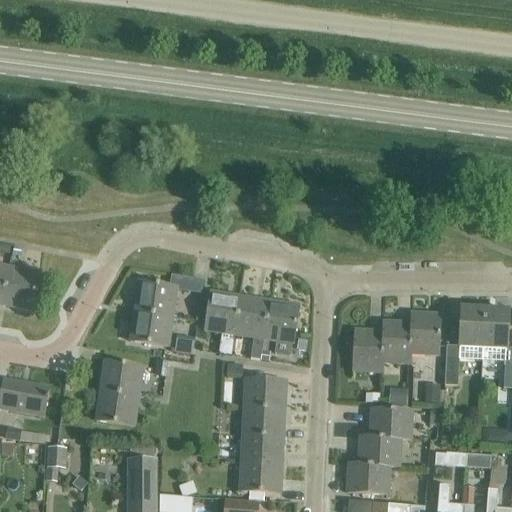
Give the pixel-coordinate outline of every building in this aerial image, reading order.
[(1,244),(0,249),(0,253),(9,255),(11,246),(1,244)] [(14,248),(13,256),(21,257),(23,249),(14,248)] [(0,266),(0,301),(4,302),(10,269),(0,266)] [(4,302),(16,304),(16,309),(32,312),(39,274),(10,269),(4,302)] [(139,283),(137,299),(141,301),(139,313),(173,318),(177,291),(202,295),(204,281),(172,276),(170,288),(139,283)] [(211,293),(206,332),(222,334),(219,355),(232,357),(235,336),(241,298),(240,298),(240,302),(228,301),(228,296),(211,293)] [(256,301),(241,298),(235,336),(254,339),(251,360),(261,361),(263,340),(264,340),(269,307),(257,305),(256,301)] [(294,345),(300,307),(283,305),(282,309),(269,307),(264,340),(294,345)] [(459,362),(482,363),(482,362),(483,362),(485,312),(462,311),(460,347),(447,346),(445,385),(458,386),(459,362)] [(511,389),(511,349),(508,349),(510,313),(485,312),(483,362),(506,363),(505,389),(511,389)] [(130,342),(169,348),(173,318),(139,313),(138,326),(133,326),(130,342)] [(439,355),(440,336),(441,316),(412,315),(412,325),(411,354),(439,355)] [(383,363),(410,365),(411,354),(412,325),(384,323),(384,333),(382,363),(383,363)] [(354,373),(383,374),(383,363),(382,363),(384,333),(356,332),(354,373)] [(292,366),(293,355),(276,353),(274,363),(292,366)] [(143,369),(105,363),(103,379),(107,380),(105,393),(139,398),(143,369)] [(243,366),(228,365),(227,379),(243,380),(243,366)] [(285,411),(287,383),(246,381),(246,382),(251,382),(250,396),(245,395),(244,410),(250,410),(250,409),(285,411)] [(5,382),(0,410),(44,418),(47,402),(48,402),(49,397),(48,397),(49,389),(5,382)] [(425,404),(445,405),(445,392),(441,391),(441,387),(427,385),(425,404)] [(407,406),(408,390),(390,390),(389,405),(407,406)] [(139,398),(105,393),(104,405),(99,406),(96,422),(135,427),(139,398)] [(284,439),(285,411),(250,409),(250,410),(249,423),(244,423),(243,437),(248,438),(248,437),(284,439)] [(370,438),(401,440),(411,440),(412,412),(391,411),(371,410),(370,438)] [(8,430),(5,441),(46,446),(47,436),(8,430)] [(511,432),(483,431),(482,447),(511,449),(511,442),(511,432)] [(283,467),(284,439),(248,437),(248,438),(247,451),(242,451),(242,465),(247,465),(283,467)] [(360,438),(359,466),(391,467),(400,467),(401,440),(370,438),(360,438)] [(2,445),(2,456),(14,456),(14,445),(2,445)] [(48,451),(45,483),(57,483),(58,470),(68,469),(69,453),(48,451)] [(466,469),(467,456),(447,454),(446,455),(436,455),(435,467),(466,469)] [(475,470),(489,472),(491,458),(476,457),(475,470)] [(130,464),(129,511),(154,511),(155,464),(130,464)] [(281,495),(283,467),(247,465),(246,479),(241,479),(240,493),(281,495)] [(348,494),(389,496),(391,467),(359,466),(349,465),(348,494)] [(183,500),(197,494),(193,482),(179,487),(183,500)] [(440,486),(437,511),(462,511),(463,507),(449,505),(450,487),(440,486)] [(462,511),(474,511),(475,506),(473,506),(475,489),(465,488),(463,507),(462,511)] [(486,511),(511,511),(498,510),(499,491),(489,490),(486,511)] [(225,501),(224,508),(223,511),(258,511),(259,504),(225,501)] [(372,511),(373,503),(349,502),(348,511),(372,511)] [(373,503),(372,511),(425,511),(426,507),(406,506),(389,505),(373,503)]
